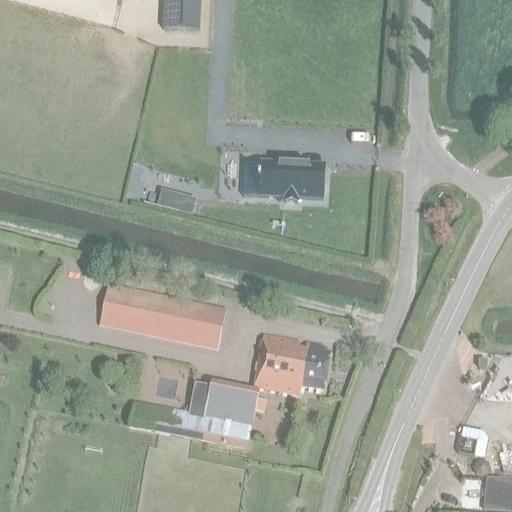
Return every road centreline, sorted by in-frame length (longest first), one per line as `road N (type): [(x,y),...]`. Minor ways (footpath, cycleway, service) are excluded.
road 1 (tertiary): [(371,511),(418,387),(507,208)]
road 2 (unclassified): [(507,208),(460,179),(417,171),(421,0)]
